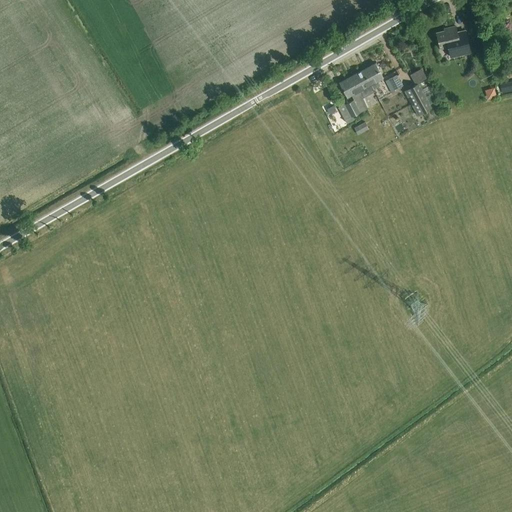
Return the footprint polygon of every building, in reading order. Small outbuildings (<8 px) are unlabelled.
[(470,52),(466,35),(465,30),(457,32),(455,26),(446,29),(447,30),(436,33),(440,49),(448,47),(451,57),(470,52)] [(363,70),(371,85),(383,78),(375,63),(363,70)] [(374,90),(371,85),(363,70),(351,76),(359,91),(362,96),(363,98),(375,92),(374,90)] [(396,75),(389,79),(385,81),(391,94),(395,92),(394,90),(402,86),(396,75)] [(362,96),(359,91),(351,76),(339,83),(347,97),(353,94),(355,99),(362,96)] [(419,84),(414,86),(405,91),(418,115),(432,108),(419,84)] [(496,97),(494,88),(484,90),(486,99),(496,97)] [(360,113),(353,100),(344,105),(350,118),(360,113)] [(344,105),(337,108),(344,121),(350,118),(344,105)] [(365,122),(354,128),(358,135),(369,130),(365,122)]
